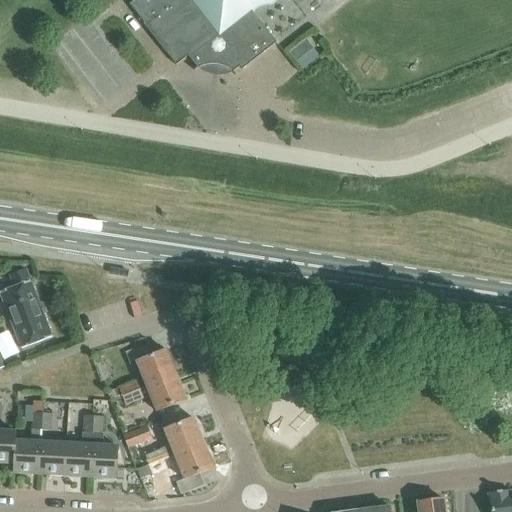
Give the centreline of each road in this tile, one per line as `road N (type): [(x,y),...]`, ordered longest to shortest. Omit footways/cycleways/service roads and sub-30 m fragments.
road 1 (unclassified): [(0,106),(372,168),(434,156),(511,125)]
road 2 (primary): [(511,297),(0,217)]
road 3 (residential): [(252,505),(237,447),(186,328),(161,319),(87,343)]
road 4 (residential): [(252,505),(511,471)]
